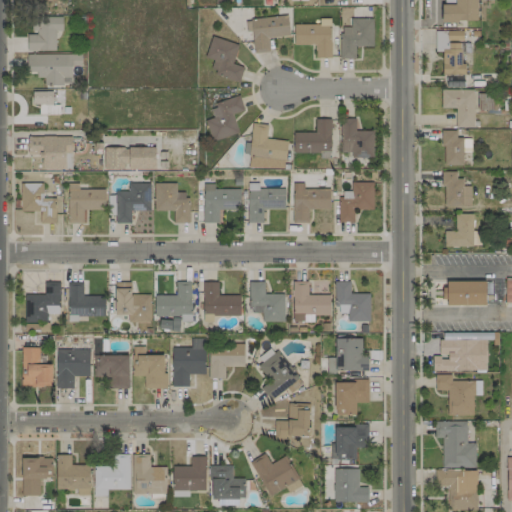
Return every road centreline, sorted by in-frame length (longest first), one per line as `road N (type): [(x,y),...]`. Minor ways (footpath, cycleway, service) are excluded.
road 1 (tertiary): [(404,0),(402,511)]
road 2 (residential): [(0,252),(404,252)]
road 3 (residential): [(0,421),(233,421)]
road 4 (residential): [(277,88),(406,89)]
